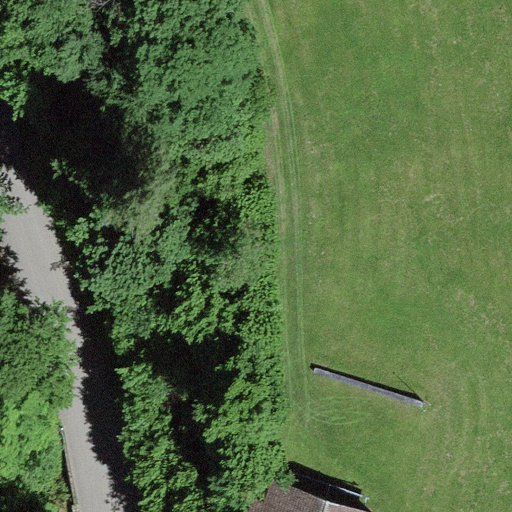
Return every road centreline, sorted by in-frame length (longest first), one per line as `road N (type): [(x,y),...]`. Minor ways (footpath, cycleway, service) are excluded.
road 1 (track): [(249,0),(289,166),(295,356),(312,408),(390,478),(398,511)]
road 2 (unclassified): [(90,511),(74,401),(33,247),(0,170)]
